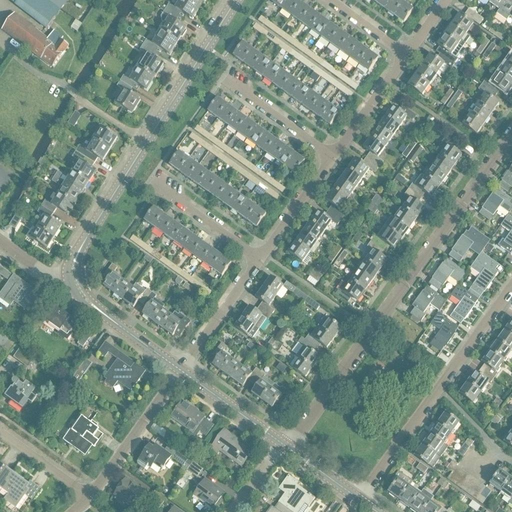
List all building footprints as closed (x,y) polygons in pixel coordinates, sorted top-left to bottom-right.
[(7,0),(15,5),(14,6),(46,30),(68,0),(7,0)] [(168,5),(165,10),(178,18),(181,13),(192,20),(200,7),(188,0),(180,0),(175,9),(168,5)] [(281,11),(288,0),(273,0),(271,4),(281,11)] [(300,4),(294,0),(288,0),(281,11),(290,18),(300,4)] [(376,0),(374,4),(383,11),(390,0),(376,0)] [(396,0),(390,0),(383,11),(393,17),(403,4),(396,0)] [(506,0),(491,0),(489,4),(499,11),(506,0)] [(511,0),(506,0),(499,11),(496,15),(506,22),(509,18),(511,13),(511,0)] [(310,11),(300,4),(290,18),(300,25),(310,11)] [(403,4),(393,17),(403,25),(413,11),(403,4)] [(161,23),(157,30),(160,32),(178,43),(186,30),(175,23),(178,18),(165,10),(161,7),(160,10),(164,12),(162,15),(160,18),(161,23)] [(475,23),(479,18),(469,10),(465,16),(475,23)] [(310,11),(300,25),(310,31),(319,18),(310,11)] [(2,30),(26,49),(52,69),(69,47),(60,41),(62,38),(54,32),(47,41),(14,15),(2,30)] [(452,26),(466,36),(473,26),(459,16),(452,26)] [(268,29),(271,24),(261,17),(258,22),(268,29)] [(329,25),(319,18),(310,31),(319,38),(329,25)] [(483,21),(479,18),(475,23),(479,26),(483,21)] [(280,31),(271,24),(268,29),(277,36),(281,31),(280,31)] [(256,25),(252,29),(262,36),(266,32),(256,25)] [(339,32),(329,25),(319,38),(329,45),(339,32)] [(284,26),(280,31),(281,31),(277,36),(287,43),(290,38),(284,34),(288,29),(284,26)] [(466,36),(452,26),(445,36),(458,46),(462,49),(470,39),(466,36)] [(487,26),(484,30),(495,38),(498,34),(487,26)] [(146,41),(142,46),(155,54),(158,49),(169,56),(178,43),(160,32),(152,45),(146,41)] [(266,32),(262,36),(272,43),(275,39),(266,32)] [(348,39),(339,32),(329,45),(339,52),(348,39)] [(504,38),(498,34),(495,38),(501,42),(504,38)] [(458,46),(445,36),(437,47),(439,48),(436,53),(440,56),(454,66),(458,61),(451,56),(458,46)] [(296,42),(290,38),(287,43),(297,50),(300,45),(302,42),(298,39),(296,42)] [(275,39),(272,43),(282,50),(285,46),(275,39)] [(358,46),(348,39),(339,52),(348,59),(358,46)] [(486,40),(481,47),(484,50),(489,43),(486,40)] [(243,65),(252,51),(242,44),(233,58),(243,65)] [(492,44),(487,51),(491,54),(496,47),(492,44)] [(300,45),(297,50),(306,57),(310,52),(300,45)] [(146,56),(138,68),(155,79),(163,66),(152,59),(155,54),(142,46),(139,51),(146,56)] [(285,46),(282,50),(291,57),(295,53),(285,46)] [(358,46),(348,59),(358,66),(368,53),(358,46)] [(484,50),(481,47),(474,57),(477,59),(484,50)] [(262,58),(252,51),(243,65),(252,72),(262,58)] [(491,54),(487,51),(483,57),(486,60),(491,54)] [(310,52),(306,57),(316,63),(319,59),(310,52)] [(295,53),(291,57),(301,64),(304,60),(295,53)] [(378,60),(368,53),(358,66),(368,73),(378,60)] [(440,56),(436,61),(430,56),(423,66),(437,76),(439,78),(441,75),(443,76),(448,69),(450,71),(452,68),(456,71),(458,68),(454,66),(440,56)] [(272,65),(262,58),(252,72),(262,79),(272,65)] [(319,59),(316,63),(326,70),(329,66),(319,59)] [(304,60),(301,64),(311,71),(314,66),(304,60)] [(272,65),(262,79),(272,86),(281,72),(272,65)] [(511,69),(506,65),(499,75),(511,84),(511,69)] [(314,66),(311,71),(320,78),(323,73),(314,66)] [(329,66),(326,70),(335,77),(338,73),(329,66)] [(437,76),(423,66),(415,77),(429,87),(437,76)] [(123,77),(120,82),(131,90),(135,85),(147,92),(155,79),(138,68),(130,81),(123,77)] [(291,79),(281,72),(272,86),(281,92),(291,79)] [(323,73),(320,78),(330,85),(333,80),(323,73)] [(348,80),(338,73),(335,77),(345,84),(348,80)] [(485,81),(482,86),(496,96),(500,91),(506,96),(511,86),(511,84),(499,75),(492,85),(485,81)] [(429,87),(415,77),(408,87),(422,97),(429,87)] [(300,86),(291,79),(281,92),(291,99),(300,86)] [(333,80),(330,85),(340,92),(343,87),(333,80)] [(348,80),(345,84),(355,92),(358,87),(348,80)] [(123,92),(115,105),(132,116),(140,102),(128,95),(131,90),(120,82),(116,88),(123,92)] [(300,86),(291,99),(301,106),(310,93),(300,86)] [(496,96),(482,86),(478,91),(477,90),(474,94),(482,99),(477,106),(491,116),(499,105),(493,101),(496,96)] [(343,87),(340,92),(350,99),(353,95),(343,87)] [(450,90),(444,98),(448,100),(453,93),(450,90)] [(451,102),(454,105),(462,94),(458,91),(451,102)] [(320,100),(310,93),(301,106),(310,113),(320,100)] [(217,120),(227,107),(217,100),(207,113),(217,120)] [(320,100),(310,113),(320,120),(329,107),(320,100)] [(491,116),(477,106),(472,103),(465,112),(470,115),(484,126),(491,116)] [(236,114),(227,107),(217,120),(227,127),(236,114)] [(329,107),(320,120),(330,127),(339,114),(329,107)] [(385,119),(399,129),(407,118),(412,122),(416,117),(403,107),(399,113),(392,108),(385,119)] [(67,125),(73,129),(81,116),(75,113),(67,125)] [(246,121),(236,114),(227,127),(237,134),(246,121)] [(484,126),(470,115),(462,126),(477,136),(484,126)] [(399,129),(385,119),(378,129),(392,139),(399,129)] [(246,121),(237,134),(246,141),(256,128),(246,121)] [(197,127),(194,131),(204,139),(208,134),(197,127)] [(92,140),(109,151),(117,139),(100,128),(92,140)] [(256,128),(246,141),(256,148),(265,135),(256,128)] [(378,129),(370,139),(385,149),(392,139),(378,129)] [(199,146),(202,141),(192,134),(189,138),(199,146)] [(208,134),(204,139),(214,145),(217,141),(208,134)] [(265,135),(256,148),(266,155),(275,142),(265,135)] [(445,138),(435,152),(437,153),(436,155),(440,158),(454,168),(461,158),(455,153),(458,147),(445,138)] [(385,149),(370,139),(363,149),(370,154),(366,160),(378,169),(383,163),(377,159),(385,149)] [(79,146),(75,152),(94,164),(97,159),(102,163),(109,151),(92,140),(86,150),(79,146)] [(211,148),(202,141),(199,146),(208,153),(211,148)] [(217,141),(214,145),(223,152),(226,147),(217,141)] [(285,149),(275,142),(266,155),(275,162),(285,149)] [(407,149),(411,153),(416,146),(412,142),(407,149)] [(226,147),(223,152),(233,159),(236,154),(237,153),(234,150),(232,152),(230,150),(232,147),(228,144),(226,147)] [(413,154),(418,157),(423,150),(418,147),(413,154)] [(211,148),(208,153),(218,159),(221,155),(211,148)] [(294,156),(285,149),(275,162),(285,169),(294,156)] [(411,153),(407,149),(402,156),(406,160),(411,153)] [(94,164),(75,152),(71,158),(78,162),(71,173),(88,184),(95,173),(91,170),(94,164)] [(178,174),(188,161),(178,153),(168,167),(178,174)] [(236,154),(233,159),(243,166),(246,162),(236,154)] [(418,157),(413,154),(408,161),(413,164),(418,157)] [(231,162),(221,155),(218,159),(228,166),(231,162)] [(304,163),(294,156),(285,169),(295,176),(304,163)] [(440,158),(432,168),(447,178),(454,168),(440,158)] [(355,160),(347,171),(361,181),(364,183),(372,172),(375,174),(378,169),(366,160),(362,165),(355,160)] [(188,161),(178,174),(188,181),(197,167),(188,161)] [(231,162),(228,166),(223,173),(219,179),(221,181),(221,180),(226,183),(229,179),(224,175),(227,172),(235,177),(237,173),(241,169),(231,162)] [(246,162),(243,166),(252,173),(256,169),(246,162)] [(498,186),(508,194),(511,188),(511,166),(510,169),(509,169),(501,181),(501,182),(498,186)] [(197,167),(188,181),(198,188),(207,174),(197,167)] [(432,168),(425,178),(439,188),(447,178),(432,168)] [(250,176),(241,169),(237,173),(247,180),(250,176)] [(256,169),(252,173),(262,180),(265,176),(256,169)] [(347,171),(340,181),(354,191),(361,181),(347,171)] [(71,173),(65,184),(82,194),(88,184),(71,173)] [(217,181),(207,174),(198,188),(207,194),(217,181)] [(412,185),(408,190),(421,199),(425,194),(432,199),(439,188),(425,178),(421,175),(414,186),(412,185)] [(59,180),(55,177),(53,176),(50,181),(62,188),(58,195),(75,206),(82,194),(65,184),(59,180)] [(250,176),(247,180),(256,187),(260,183),(250,176)] [(265,176),(262,180),(272,187),(275,182),(265,176)] [(398,176),(395,180),(404,187),(406,183),(403,181),(404,180),(398,176)] [(217,181),(207,194),(217,201),(226,188),(217,181)] [(354,191),(340,181),(333,191),(347,201),(354,191)] [(275,182),(272,187),(282,194),(285,190),(275,182)] [(269,189),(260,183),(256,187),(266,194),(269,189)] [(236,195),(226,188),(217,201),(227,208),(236,195)] [(269,189),(266,194),(276,201),(280,197),(269,189)] [(478,214),(489,221),(499,207),(509,214),(511,209),(511,200),(496,189),(490,197),(490,196),(481,209),(478,214)] [(410,200),(402,210),(418,222),(422,217),(420,216),(424,210),(417,205),(421,199),(408,190),(404,196),(410,200)] [(347,201),(333,191),(326,202),(332,206),(328,212),(341,221),(345,215),(340,212),(347,201)] [(44,201),(40,208),(52,215),(56,209),(68,217),(75,206),(58,195),(51,206),(44,201)] [(246,202),(236,195),(227,208),(236,215),(246,202)] [(376,196),(371,203),(375,206),(380,198),(376,196)] [(384,201),(380,198),(375,206),(379,209),(384,201)] [(246,202),(236,215),(246,222),(255,209),(246,202)] [(375,206),(371,203),(366,210),(370,212),(375,206)] [(375,206),(370,212),(374,215),(379,209),(375,206)] [(52,215),(40,208),(36,213),(43,217),(36,228),(54,239),(61,227),(49,220),(52,215)] [(153,229),(163,216),(153,209),(143,222),(153,229)] [(265,216),(255,209),(246,222),(256,229),(265,216)] [(402,210),(395,220),(409,230),(414,224),(416,225),(418,222),(402,210)] [(317,213),(310,223),(324,233),(331,223),(337,227),(341,221),(328,212),(324,218),(317,213)] [(16,214),(8,227),(14,230),(22,218),(16,214)] [(173,223),(163,216),(153,229),(163,236),(173,223)] [(502,241),(498,247),(510,256),(511,253),(511,219),(507,216),(499,227),(509,234),(503,242),(502,241)] [(391,217),(384,227),(388,230),(402,240),(409,230),(395,220),(391,217)] [(182,230),(173,223),(163,236),(173,243),(182,230)] [(310,223),(303,233),(317,243),(324,233),(310,223)] [(375,237),(371,242),(384,252),(388,246),(394,251),(402,240),(388,230),(384,227),(376,238),(375,237)] [(54,239),(36,228),(29,240),(46,251),(54,239)] [(480,253),(481,254),(490,241),(471,228),(468,232),(466,231),(460,239),(459,239),(451,251),(448,256),(459,264),(469,250),(478,257),(480,253)] [(192,237),(182,230),(173,243),(182,250),(192,237)] [(317,243),(303,233),(296,243),(310,253),(313,255),(320,245),(317,243)] [(140,248),(143,244),(133,237),(130,241),(140,248)] [(192,237),(182,250),(192,257),(201,244),(192,237)] [(368,249),(361,259),(365,262),(380,272),(387,262),(380,257),(384,252),(371,242),(367,248),(368,249)] [(310,253),(296,243),(288,254),(302,264),(310,253)] [(153,251),(143,244),(140,248),(149,255),(153,251)] [(211,251),(201,244),(192,257),(201,264),(211,251)] [(332,254),(336,257),(341,249),(337,246),(332,254)] [(153,251),(149,255),(159,262),(162,257),(153,251)] [(211,251),(201,264),(211,271),(221,257),(211,251)] [(339,259),(343,262),(348,254),(344,251),(339,259)] [(480,253),(478,257),(470,269),(479,276),(469,291),(480,298),(483,293),(484,293),(492,281),(498,273),(495,271),(498,266),(481,254),(480,253)] [(336,257),(332,254),(327,261),(332,264),(336,257)] [(150,265),(153,260),(146,256),(143,260),(150,265)] [(172,264),(162,257),(159,262),(169,269),(172,264)] [(230,265),(221,257),(211,271),(221,278),(230,265)] [(343,262),(339,259),(334,265),(339,268),(343,262)] [(429,289),(435,294),(438,291),(439,292),(449,278),(459,284),(466,274),(446,260),(440,267),(431,279),(432,279),(428,284),(431,286),(429,289)] [(365,262),(358,272),(372,283),(380,272),(365,262)] [(172,264),(169,269),(178,276),(181,271),(172,264)] [(111,265),(103,278),(108,281),(103,287),(113,295),(122,282),(112,275),(116,269),(111,265)] [(0,266),(0,275),(10,283),(2,293),(0,296),(0,298),(11,306),(14,302),(27,311),(38,294),(0,266)] [(307,276),(317,284),(322,277),(311,270),(307,276)] [(191,278),(181,271),(178,276),(188,283),(191,278)] [(358,272),(351,282),(365,293),(372,283),(358,272)] [(191,278),(188,283),(197,290),(201,285),(191,278)] [(270,279),(263,289),(276,298),(283,288),(270,279)] [(344,283),(335,296),(347,304),(351,299),(357,303),(365,293),(351,282),(347,280),(344,284),(344,283)] [(122,282),(113,295),(123,302),(132,289),(122,282)] [(283,288),(304,303),(307,298),(286,283),(283,288)] [(189,293),(192,289),(185,284),(182,288),(189,293)] [(132,289),(123,302),(133,309),(137,303),(142,306),(151,294),(146,290),(145,292),(135,285),(132,289)] [(211,293),(201,285),(197,290),(208,297),(211,293)] [(464,320),(464,321),(473,309),(472,308),(478,301),(457,286),(450,296),(460,304),(449,318),(460,325),(464,320)] [(435,294),(429,289),(426,287),(421,294),(420,294),(412,306),(415,308),(410,315),(420,323),(425,316),(423,314),(429,305),(439,312),(447,302),(435,294)] [(192,289),(189,293),(188,294),(192,297),(191,299),(196,302),(201,295),(192,289)] [(263,289),(256,299),(262,303),(259,308),(271,317),(274,312),(269,308),(276,298),(263,289)] [(151,294),(142,306),(147,309),(142,315),(153,323),(162,310),(164,307),(154,299),(155,297),(151,294)] [(307,298),(304,303),(316,312),(319,307),(307,298)] [(44,320),(60,332),(58,335),(67,341),(72,334),(70,333),(73,328),(68,325),(68,326),(66,324),(71,318),(54,306),(44,320)] [(249,308),(241,318),(259,331),(266,320),(267,321),(271,317),(259,308),(255,313),(249,308)] [(162,310),(153,323),(162,330),(171,317),(162,310)] [(171,317),(162,330),(172,337),(174,334),(179,337),(190,322),(179,314),(178,316),(174,313),(171,317)] [(444,349),(453,336),(458,329),(437,314),(430,324),(440,331),(430,345),(440,353),(444,349)] [(241,318),(234,328),(252,340),(259,331),(241,318)] [(317,327),(334,339),(341,330),(324,318),(317,327)] [(334,339),(317,327),(310,338),(308,336),(305,341),(317,349),(320,345),(327,350),(334,339)] [(77,344),(82,348),(93,334),(87,330),(77,344)] [(500,337),(497,342),(510,352),(511,349),(511,336),(505,331),(504,333),(503,332),(499,337),(500,337)] [(13,344),(0,334),(0,350),(1,351),(2,350),(6,353),(13,344)] [(237,338),(234,342),(239,346),(243,342),(237,338)] [(317,349),(305,341),(301,338),(298,343),(302,347),(296,356),(300,359),(313,368),(319,359),(313,354),(317,349)] [(271,349),(275,342),(271,340),(267,346),(271,349)] [(97,353),(104,359),(112,348),(105,342),(97,353)] [(282,347),(275,342),(271,349),(277,354),(282,347)] [(493,348),(489,353),(503,362),(510,352),(497,342),(496,343),(495,342),(492,347),(493,348)] [(253,352),(256,348),(249,343),(246,348),(253,352)] [(222,373),(231,361),(221,354),(226,348),(221,344),(212,356),(217,360),(212,366),(222,373)] [(12,358),(27,369),(34,358),(19,348),(12,358)] [(484,365),(481,370),(494,379),(497,375),(500,370),(498,369),(503,362),(489,353),(489,354),(488,353),(484,358),(485,359),(482,363),(484,365)] [(120,355),(104,378),(107,380),(104,384),(112,390),(115,386),(118,382),(131,392),(133,389),(134,390),(136,386),(135,386),(146,372),(135,364),(134,365),(120,355)] [(231,361),(222,373),(232,380),(241,368),(244,364),(234,357),(231,361)] [(313,368),(300,359),(293,369),(305,378),(313,368)] [(86,361),(71,381),(77,385),(92,365),(86,361)] [(241,368),(232,380),(242,387),(247,381),(251,385),(260,372),(256,369),(251,375),(241,368)] [(470,379),(467,384),(480,394),(488,383),(490,384),(494,379),(481,370),(477,375),(475,373),(474,375),(473,374),(469,379),(470,379)] [(265,376),(260,372),(251,385),(256,388),(251,394),(261,401),(274,384),(264,377),(265,376)] [(34,389),(25,382),(22,386),(14,380),(13,380),(12,380),(10,382),(11,383),(11,384),(12,385),(4,396),(10,400),(7,404),(8,405),(10,402),(21,410),(26,402),(30,405),(35,399),(30,395),(34,389)] [(274,384),(261,401),(272,409),(274,406),(279,409),(290,394),(282,388),(280,389),(274,384)] [(463,390),(459,395),(473,405),(480,394),(467,384),(466,385),(465,384),(462,389),(463,390)] [(170,419),(189,432),(187,435),(194,440),(199,433),(205,437),(214,426),(181,403),(170,419)] [(441,421),(437,425),(451,435),(459,424),(445,415),(444,416),(443,415),(440,420),(441,421)] [(98,432),(99,430),(85,420),(85,419),(80,416),(63,441),(71,447),(72,446),(84,454),(90,446),(94,449),(103,436),(98,432)] [(433,431),(430,436),(444,445),(451,435),(437,425),(437,426),(436,426),(432,431),(433,431)] [(209,450),(218,456),(220,452),(242,468),(254,453),(223,431),(209,450)] [(425,442),(422,446),(440,459),(448,448),(444,445),(430,436),(429,437),(428,436),(426,436),(424,439),(424,441),(425,442)] [(440,459),(422,446),(421,448),(420,447),(417,452),(418,453),(415,457),(432,470),(440,459)] [(138,465),(144,470),(146,467),(149,469),(152,464),(162,471),(164,468),(166,469),(170,463),(169,462),(171,459),(183,468),(188,461),(168,447),(164,453),(162,452),(162,451),(156,447),(154,450),(150,447),(142,457),(137,463),(138,465)] [(187,479),(190,474),(197,479),(204,469),(193,462),(186,472),(176,486),(182,490),(185,485),(184,484),(184,483),(186,484),(189,480),(187,479)] [(446,463),(444,467),(452,473),(455,469),(449,465),(446,463)] [(452,473),(447,480),(452,484),(461,471),(456,467),(455,469),(452,473)] [(0,473),(0,490),(6,495),(2,500),(14,509),(28,490),(25,488),(28,485),(4,468),(0,473)] [(461,471),(452,484),(457,487),(466,474),(461,471)] [(394,485),(388,493),(389,494),(388,495),(394,499),(394,498),(398,501),(409,487),(412,482),(398,472),(391,482),(394,485)] [(500,493),(510,479),(509,479),(510,478),(505,474),(505,475),(500,472),(490,485),(500,493)] [(466,474),(457,487),(462,491),(471,478),(466,474)] [(286,493),(278,503),(290,511),(296,511),(302,504),(308,508),(315,499),(297,486),(299,484),(288,476),(280,488),(286,493)] [(471,478),(462,491),(467,494),(476,481),(471,478)] [(441,488),(445,482),(441,479),(437,485),(441,488)] [(511,480),(510,479),(500,493),(511,500),(511,498),(511,480)] [(125,481),(115,495),(137,511),(148,497),(125,481)] [(204,481),(193,497),(212,511),(224,495),(204,481)] [(476,481),(467,494),(472,498),(481,485),(476,481)] [(481,485),(472,498),(477,501),(482,505),(486,500),(480,496),(486,488),(481,485)] [(409,487),(398,501),(400,502),(399,503),(404,507),(405,506),(409,509),(419,495),(409,487)] [(419,495),(409,509),(410,510),(409,511),(411,511),(423,511),(430,503),(434,498),(423,490),(419,495)] [(158,510),(167,499),(156,491),(151,497),(157,502),(153,507),(158,510)] [(290,511),(278,503),(274,509),(271,507),(268,511),(290,511)] [(430,503),(423,511),(446,511),(442,509),(441,511),(430,503)]
